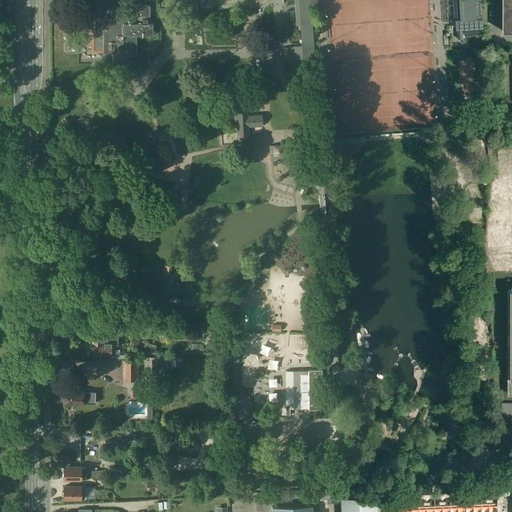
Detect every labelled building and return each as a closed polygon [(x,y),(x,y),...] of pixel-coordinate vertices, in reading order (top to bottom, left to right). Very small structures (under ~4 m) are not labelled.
[(295,0),(297,25),(302,25),(302,24),(312,23),(310,0),(295,0)] [(481,0),(460,0),(461,20),(457,20),(457,28),(483,27),(481,0)] [(511,0),(502,0),(503,31),(511,31),(511,0)] [(93,18),(93,50),(104,50),(104,51),(113,51),(113,64),(123,64),(123,55),(136,55),(135,55),(135,34),(136,34),(136,33),(149,33),(149,23),(150,23),(150,22),(149,22),(149,5),(126,5),(126,14),(117,14),(117,12),(105,12),(105,18),(104,18),(93,18)] [(302,24),(302,25),(303,46),(294,47),(295,56),(295,59),(303,58),(303,61),(315,60),(312,23),(302,24)] [(247,109),(234,110),(235,121),(237,121),(238,144),(249,144),(248,127),(263,126),(262,115),(247,116),(247,109)] [(70,123),(65,117),(60,121),(65,127),(70,123)] [(159,145),(157,148),(162,160),(166,162),(170,160),(171,157),(166,144),(163,144),(159,145)] [(288,145),(269,146),(270,159),(294,158),(294,150),(288,150),(288,145)] [(511,150),(499,151),(500,257),(511,256),(511,150)] [(180,187),(179,193),(177,208),(185,209),(189,189),(187,189),(180,187)] [(172,266),(165,265),(164,274),(171,275),(172,266)] [(308,278),(309,291),(317,290),(316,277),(308,278)] [(156,327),(134,328),(135,336),(156,335),(156,327)] [(119,335),(92,336),(93,356),(111,355),(111,346),(119,346),(119,335)] [(211,338),(211,339),(208,341),(208,346),(211,349),(216,349),(219,346),(219,341),(216,338),(211,338)] [(171,359),(152,359),(152,369),(171,369),(171,359)] [(138,360),(122,360),(122,380),(138,380),(138,360)] [(317,395),(317,384),(322,384),(322,369),(285,370),(286,405),(290,405),(290,408),(309,408),(309,409),(322,409),(322,395),(317,395)] [(65,386),(62,386),(62,392),(65,392),(65,404),(95,404),(95,392),(83,392),(83,391),(77,391),(77,382),(65,382),(65,386)] [(149,463),(149,471),(161,471),(161,462),(149,463)] [(92,464),(92,471),(92,479),(104,479),(104,468),(104,464),(92,464)] [(64,468),(63,469),(63,472),(64,473),(64,479),(81,479),(86,479),(86,467),(81,467),(64,467),(64,468)] [(147,489),(168,488),(168,479),(147,480),(147,489)] [(63,493),(63,496),(64,497),(64,499),(81,499),(81,498),(86,498),(86,487),(81,487),(81,486),(64,486),(64,492),(63,493)] [(482,511),(490,511),(490,501),(486,502),(486,495),(482,496),(482,511)] [(493,501),(490,501),(490,511),(498,511),(498,495),(493,495),(493,501)] [(342,511),(378,511),(378,496),(342,498),(342,511)] [(458,511),(466,511),(466,496),(462,496),(462,503),(458,503),(458,511)] [(466,511),(474,511),(474,502),(470,502),(470,496),(466,496),(466,511)] [(482,511),(482,496),(477,496),(478,502),(474,502),(474,511),(482,511)] [(443,511),(451,511),(450,497),(446,497),(446,503),(443,504),(443,511)] [(451,511),(458,511),(458,503),(455,503),(455,497),(450,497),(451,511)] [(419,511),(419,498),(415,499),(415,505),(412,505),(411,511),(419,511)] [(419,511),(427,511),(427,504),(424,504),(423,498),(419,498),(419,511)] [(435,511),(435,498),(431,498),(431,504),(427,504),(427,511),(435,511)] [(435,511),(443,511),(443,504),(439,504),(439,498),(435,498),(435,511)] [(403,511),(411,511),(412,505),(408,505),(408,499),(403,499),(403,511)]
